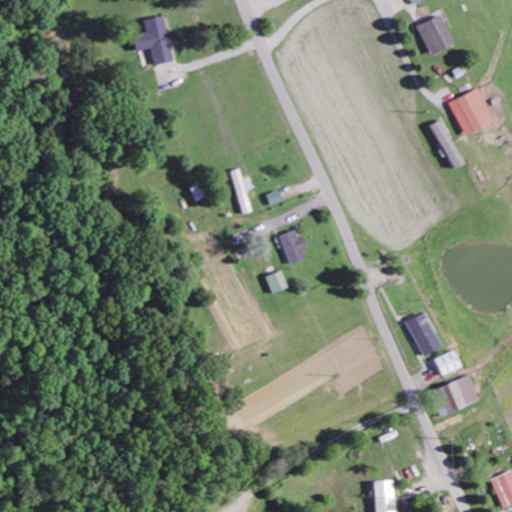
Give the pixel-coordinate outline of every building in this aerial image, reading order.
[(414,28),(428,58),(451,48),(437,17),(414,28)] [(143,23),(145,35),(131,38),(134,54),(150,51),(153,68),(174,64),(171,48),(174,47),(171,32),(167,33),(164,19),(143,23)] [(491,125),(476,91),(446,105),(462,139),(491,125)] [(461,166),(438,123),(427,129),(451,172),(461,166)] [(249,215),(245,193),(251,191),(248,180),(240,181),(238,171),(230,173),(239,217),(249,215)] [(281,204),(277,193),(265,197),(268,208),(281,204)] [(307,261),(299,239),(295,240),(293,233),(278,238),(288,267),(307,261)] [(270,296),(286,290),(280,273),(264,279),(270,296)] [(438,351),(421,316),(405,324),(421,359),(438,351)] [(457,371),(450,353),(431,361),(439,379),(457,371)] [(454,383),(463,408),(476,403),(467,378),(454,383)] [(487,480),(499,509),(511,503),(511,481),(508,472),(487,480)] [(390,511),(390,481),(370,482),(371,511),(390,511)]
